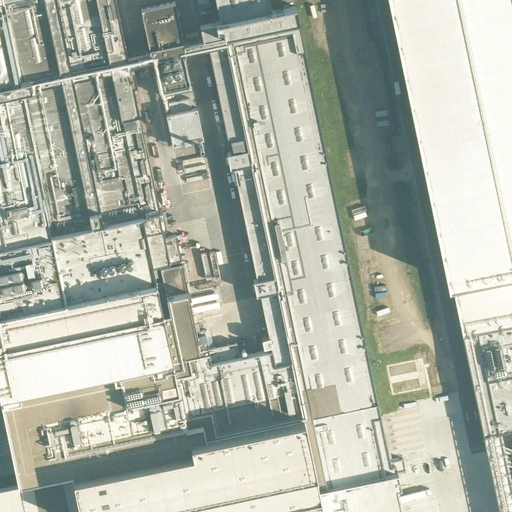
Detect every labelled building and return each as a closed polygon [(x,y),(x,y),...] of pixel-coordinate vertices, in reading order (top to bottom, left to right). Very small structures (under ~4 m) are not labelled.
[(125,54),(114,0),(0,0),(0,341),(163,309),(154,265),(182,260),(177,233),(161,236),(127,63),(141,60),(150,58),(149,49),(139,51),(125,54)] [(191,451),(74,475),(80,511),(124,511),(314,473),(317,489),(385,475),(384,474),(398,471),(405,470),(403,459),(390,462),(381,418),(379,409),(295,6),(271,11),(268,0),(214,0),(219,22),(199,26),(202,41),(203,42),(204,42),(204,41),(207,41),(208,49),(230,153),(226,153),(229,168),(233,167),(256,279),(252,280),(255,295),(259,294),(271,349),(239,356),(236,342),(211,348),(171,356),(189,442),(191,451)] [(511,0),(396,0),(486,434),(511,428),(511,0)] [(183,45),(174,2),(140,9),(149,49),(150,58),(158,95),(192,88),(183,45)] [(192,43),(183,45),(185,53),(194,52),(208,49),(207,41),(204,41),(204,42),(203,42),(202,41),(192,43)] [(0,405),(4,405),(19,484),(0,488),(0,511),(80,511),(74,475),(191,451),(189,442),(171,356),(211,348),(208,334),(200,335),(182,260),(154,265),(163,309),(0,341),(0,405)] [(418,359),(386,365),(391,393),(424,387),(421,367),(429,365),(427,351),(417,353),(418,359)] [(124,511),(401,511),(397,491),(402,490),(398,471),(384,474),(385,475),(317,489),(314,473),(124,511)]
